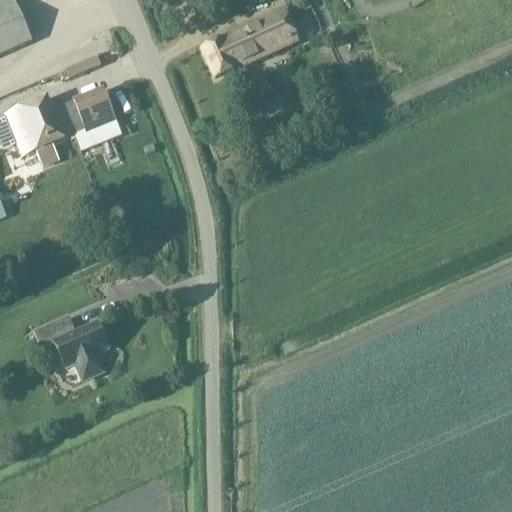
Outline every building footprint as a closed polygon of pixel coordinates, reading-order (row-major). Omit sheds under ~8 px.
[(0,0),(0,58),(32,44),(12,0),(0,0)] [(299,43),(285,13),(218,43),(204,49),(216,80),(219,79),(299,43)] [(77,63),(55,67),(57,76),(79,72),(77,63)] [(71,106),(63,109),(75,138),(85,133),(87,136),(117,123),(106,98),(103,93),(71,106)] [(47,100),(4,118),(22,161),(36,155),(53,148),(70,140),(71,143),(76,141),(75,138),(63,109),(53,113),(47,100)] [(69,320),(34,335),(41,352),(54,346),(65,371),(79,365),(86,382),(103,375),(95,357),(108,352),(97,326),(76,335),(69,320)]
